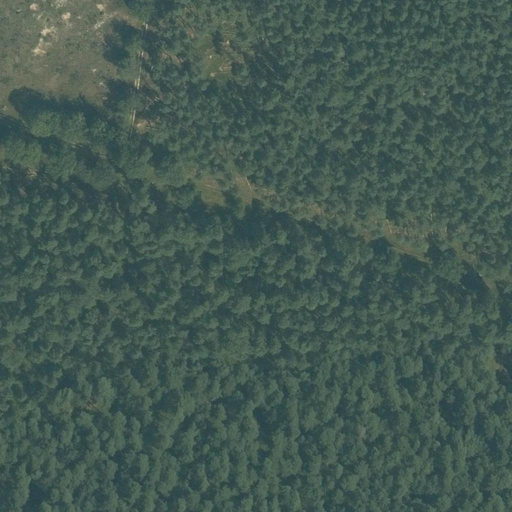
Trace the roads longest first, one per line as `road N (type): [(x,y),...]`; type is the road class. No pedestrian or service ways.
road 1 (track): [(122,154),(511,289)]
road 2 (track): [(122,154),(147,0)]
road 3 (track): [(0,116),(122,154)]
